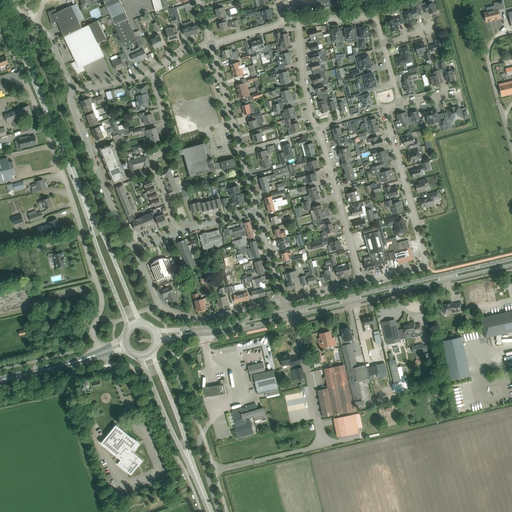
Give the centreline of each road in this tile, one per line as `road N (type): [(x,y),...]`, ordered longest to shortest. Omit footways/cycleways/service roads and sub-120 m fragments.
road 1 (unclassified): [(100,353),(92,331),(101,295),(63,173),(0,20)]
road 2 (primary): [(93,222),(0,0)]
road 3 (residential): [(359,277),(426,261),(387,109),(398,103)]
road 4 (track): [(0,411),(64,397),(104,511)]
road 5 (residential): [(135,251),(69,88)]
road 6 (residential): [(257,210),(212,44)]
road 7 (residential): [(177,233),(156,173),(171,143),(151,72)]
road 8 (primary): [(446,273),(287,310)]
road 9 (primary): [(292,316),(448,280)]
road 10 (residential): [(359,277),(319,129)]
road 11 (residential): [(158,304),(200,319),(282,300)]
road 12 (unclassified): [(202,433),(175,367),(183,350),(205,342),(204,333)]
